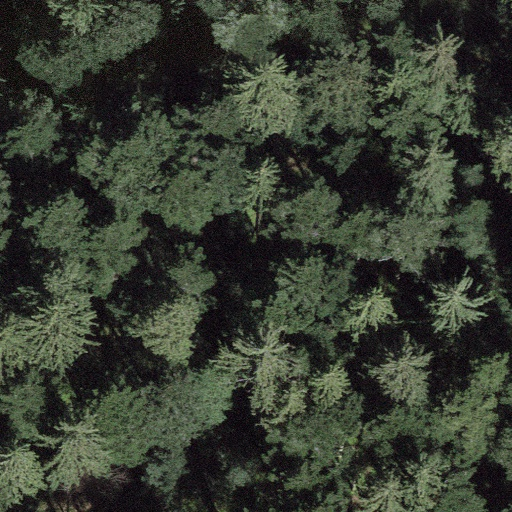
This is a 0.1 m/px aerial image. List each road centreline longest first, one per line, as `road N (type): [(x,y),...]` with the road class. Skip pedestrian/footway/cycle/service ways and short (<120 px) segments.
road 1 (track): [(95,511),(250,299),(511,144)]
road 2 (track): [(159,0),(511,75)]
